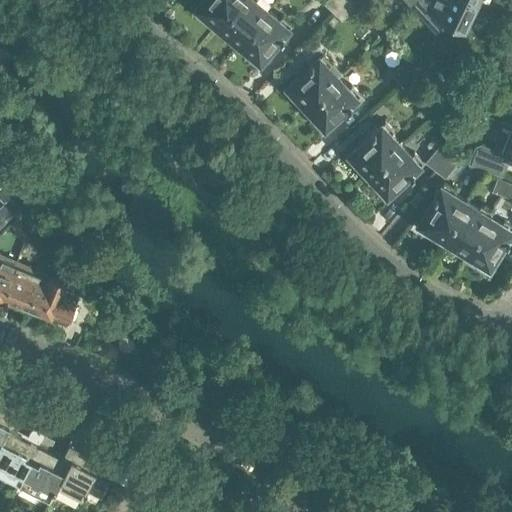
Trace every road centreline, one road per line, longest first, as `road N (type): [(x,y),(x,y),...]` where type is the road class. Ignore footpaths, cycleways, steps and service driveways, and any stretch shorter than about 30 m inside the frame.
road 1 (residential): [(511,335),(413,281),(351,231),(226,98),(116,0)]
road 2 (residential): [(0,334),(180,419)]
road 3 (residential): [(180,419),(334,511)]
